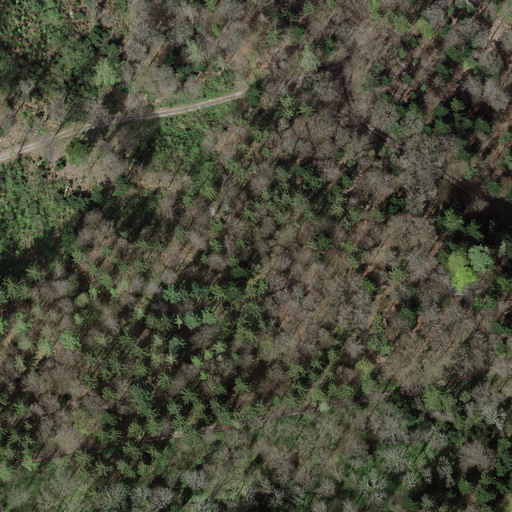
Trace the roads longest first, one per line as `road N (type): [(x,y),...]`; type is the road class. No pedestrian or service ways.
road 1 (track): [(511,364),(0,469)]
road 2 (track): [(0,156),(62,131),(274,84),(359,51),(439,0)]
road 3 (track): [(511,227),(445,172),(352,117),(274,84)]
